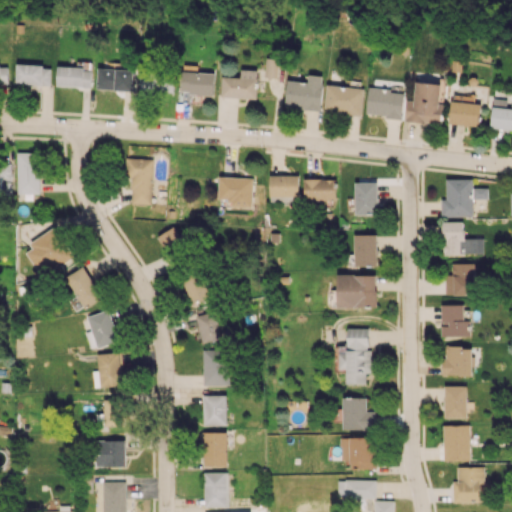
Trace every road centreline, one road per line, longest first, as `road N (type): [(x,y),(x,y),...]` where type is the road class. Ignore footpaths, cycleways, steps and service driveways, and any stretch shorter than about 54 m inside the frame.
road 1 (residential): [(0,124),(286,140),(511,165)]
road 2 (residential): [(83,128),(84,196),(144,292),(160,334),(167,511)]
road 3 (residential): [(411,154),(411,465),(421,511)]
